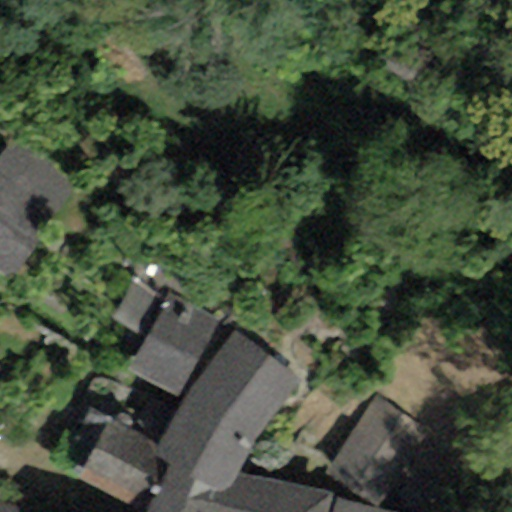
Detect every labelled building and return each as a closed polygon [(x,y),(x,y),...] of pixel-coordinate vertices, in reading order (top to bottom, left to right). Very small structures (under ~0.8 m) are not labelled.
[(13,137),(0,151),(0,264),(9,270),(74,183),(13,137)] [(144,330),(163,296),(133,279),(113,313),(144,330)] [(128,362),(177,388),(215,316),(166,290),(163,296),(144,330),(128,362)] [(299,377),(234,329),(181,392),(147,395),(155,435),(151,443),(168,453),(146,504),(142,511),(210,511),(220,481),(237,465),(255,429),(299,377)] [(427,434),(376,397),(327,463),(379,501),(427,434)] [(155,435),(108,415),(67,489),(118,511),(142,511),(146,504),(168,453),(151,443),(155,435)] [(323,511),(330,486),(237,465),(220,481),(210,511),(323,511)] [(410,511),(411,511),(335,494),(331,511),(410,511)]
